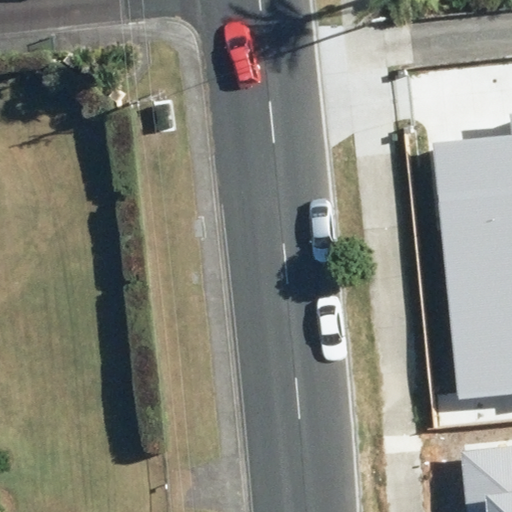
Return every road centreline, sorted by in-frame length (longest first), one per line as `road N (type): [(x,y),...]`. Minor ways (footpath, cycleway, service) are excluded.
road 1 (tertiary): [(260,0),(307,511)]
road 2 (residential): [(153,0),(0,18)]
